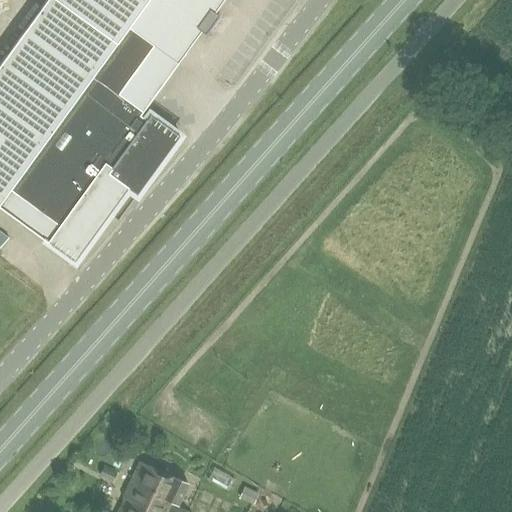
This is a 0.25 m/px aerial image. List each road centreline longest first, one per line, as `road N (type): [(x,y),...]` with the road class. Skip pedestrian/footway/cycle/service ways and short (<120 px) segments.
road 1 (unclassified): [(455,0),(0,509)]
road 2 (primary): [(0,450),(404,0)]
road 3 (unclassified): [(0,381),(317,0)]
